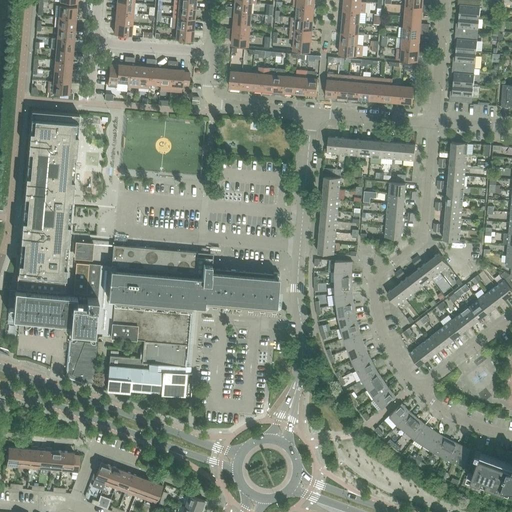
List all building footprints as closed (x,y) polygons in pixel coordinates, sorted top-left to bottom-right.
[(293,0),(293,7),(297,7),(314,8),(314,0),(293,0)] [(361,1),(344,0),(344,11),(360,12),(365,13),(366,2),(361,1)] [(460,5),(459,16),(479,18),(480,7),(480,1),(474,0),(458,0),(458,5),(460,5)] [(116,12),(133,14),(137,14),(138,3),(134,3),(117,1),(116,12)] [(228,7),(227,12),(251,14),(252,3),(236,1),(235,8),(228,7)] [(59,17),(75,18),(76,7),(56,5),(55,16),(59,17)] [(406,6),(405,16),(421,18),(422,11),(430,12),(430,8),(406,6)] [(195,8),(179,7),(178,17),(194,19),(195,8)] [(296,18),(313,19),(314,8),(297,7),(296,18)] [(360,12),(344,11),(343,22),(359,23),(360,12)] [(133,14),(116,12),(115,23),(132,24),(133,14)] [(235,17),(234,23),(250,24),(251,14),(227,12),(227,16),(235,17)] [(404,27),(428,29),(428,25),(421,24),(421,18),(405,16),(404,27)] [(456,26),(455,33),(477,35),(478,29),(479,18),(459,16),(458,27),(456,26)] [(59,17),(58,28),(75,29),(75,18),(59,17)] [(194,19),(178,17),(173,17),(172,28),(177,28),(193,29),(194,19)] [(291,17),(290,28),(312,30),(313,19),(296,18),(291,17)] [(359,23),(343,22),(342,33),(358,34),(359,23)] [(132,24),(115,23),(115,34),(131,36),(132,24)] [(226,29),(225,33),(249,35),(250,24),(234,23),(233,29),(226,29)] [(428,29),(404,27),(403,38),(419,39),(420,33),(428,34),(428,29)] [(58,28),(57,38),(74,40),(75,29),(58,28)] [(193,29),(177,28),(176,39),(192,41),(193,29)] [(290,28),(289,39),(294,39),(311,41),(312,30),(290,28)] [(249,35),(225,33),(225,38),(233,38),(232,45),(248,47),(249,35)] [(342,33),(341,43),(357,45),(358,34),(342,33)] [(457,39),(456,50),(476,52),(477,40),(477,35),(455,33),(455,39),(457,39)] [(396,48),(397,48),(426,51),(427,46),(419,46),(419,39),(403,38),(397,37),(396,48)] [(57,38),(56,49),(73,51),(74,40),(57,38)] [(311,41),(294,39),(293,51),(310,52),(311,41)] [(357,45),(341,43),(340,55),(356,56),(357,45)] [(426,51),(397,48),(396,60),(417,61),(418,55),(426,55),(426,51)] [(55,60),(72,61),(73,51),(56,49),(55,60)] [(476,52),(456,50),(455,60),(453,60),(452,67),(474,69),(476,52)] [(127,84),(128,82),(130,58),(125,57),(125,65),(118,64),(118,65),(110,65),(108,87),(116,87),(117,83),(127,84)] [(128,82),(127,84),(127,87),(138,88),(140,66),(134,66),(134,58),(130,58),(128,82)] [(151,59),(147,59),(146,67),(140,66),(138,88),(149,88),(149,83),(151,59)] [(156,60),(151,59),(149,83),(160,84),(161,68),(155,68),(156,60)] [(72,61),(55,60),(54,71),(71,72),(72,61)] [(171,85),(173,61),(168,61),(168,69),(161,68),(160,84),(171,85)] [(177,62),(173,61),(171,85),(182,86),(182,84),(189,85),(190,73),(183,72),(183,70),(177,69),(177,62)] [(252,89),(262,90),(264,67),(259,67),(258,73),(253,73),(252,89)] [(262,90),(273,91),(275,69),(275,68),(264,67),(262,90)] [(474,69),(452,67),(452,73),(454,73),(453,84),(473,85),(474,69)] [(275,69),(273,91),(284,92),(285,76),(286,70),(275,69)] [(71,72),(54,71),(54,81),(70,83),(71,72)] [(229,87),(241,88),(242,72),(231,71),(229,87)] [(297,71),(296,77),(295,93),(305,94),(307,78),(307,72),(297,71)] [(253,73),(242,72),(241,88),(252,89),(253,73)] [(337,97),(338,80),(339,74),(328,73),(326,96),(337,97)] [(339,74),(338,80),(337,97),(348,98),(350,75),(339,74)] [(351,98),(351,99),(352,101),(356,102),(358,100),(359,99),(360,76),(350,75),(348,98),(351,98)] [(284,92),(295,93),(296,77),(285,76),(284,92)] [(359,99),(369,100),(371,77),(360,76),(359,99)] [(369,100),(380,101),(381,84),(382,78),(371,77),(369,100)] [(318,79),(307,78),(305,94),(317,95),(318,79)] [(54,81),(49,81),(48,92),(69,94),(70,83),(54,81)] [(380,101),(391,102),(392,85),(381,84),(380,101)] [(473,85),(453,84),(452,94),(450,94),(449,101),(471,103),(472,97),(473,85)] [(402,103),(403,86),(392,85),(391,102),(402,103)] [(511,105),(511,85),(503,85),(501,107),(508,107),(508,105),(511,105)] [(403,86),(402,103),(413,103),(414,87),(403,86)] [(22,216),(24,216),(22,230),(21,230),(21,231),(22,231),(22,237),(21,237),(16,288),(31,290),(31,292),(64,295),(64,292),(69,241),(67,241),(68,235),(69,235),(69,234),(68,234),(69,220),(70,220),(70,219),(69,219),(70,206),(72,206),(72,200),(79,114),(31,110),(30,122),(31,122),(30,125),(29,137),(29,140),(24,197),(24,200),(24,202),(25,202),(24,215),(23,215),(22,216)] [(327,153),(338,154),(340,138),(329,137),(327,153)] [(351,139),(340,138),(338,154),(349,155),(351,139)] [(361,140),(351,139),(349,155),(360,156),(361,140)] [(372,141),(361,140),(360,156),(371,157),(372,141)] [(383,142),(372,141),(371,157),(381,158),(383,142)] [(381,158),(392,159),(394,142),(383,142),(381,158)] [(392,159),(403,159),(404,143),(394,142),(392,159)] [(451,153),(467,154),(468,143),(452,142),(451,153)] [(404,143),(403,159),(414,160),(415,144),(404,143)] [(450,164),(466,165),(467,154),(451,153),(450,164)] [(449,175),(465,176),(466,165),(450,164),(449,175)] [(449,175),(448,186),(464,187),(465,176),(449,175)] [(324,177),(324,188),(339,189),(340,178),(324,177)] [(405,195),(406,183),(390,182),(389,193),(405,195)] [(447,196),(463,198),(464,187),(448,186),(447,196)] [(323,198),(339,200),(339,189),(324,188),(323,198)] [(405,195),(389,193),(388,204),(404,205),(405,195)] [(463,198),(447,196),(446,207),(462,209),(463,198)] [(339,200),(323,198),(322,209),(338,211),(339,200)] [(404,205),(388,204),(387,215),(403,216),(404,205)] [(446,207),(445,218),(461,219),(462,209),(446,207)] [(322,209),(321,220),(337,221),(338,211),(322,209)] [(403,216),(387,215),(386,226),(402,227),(403,216)] [(461,219),(445,218),(444,229),(460,230),(461,219)] [(337,221),(321,220),(320,231),(336,232),(337,221)] [(402,227),(386,226),(385,237),(401,238),(402,227)] [(459,241),(460,230),(444,229),(443,240),(459,241)] [(336,232),(320,231),(319,241),(335,243),(336,232)] [(335,243),(319,241),(318,253),(334,254),(335,243)] [(76,258),(90,259),(91,244),(93,244),(93,243),(77,242),(76,258)] [(102,336),(144,340),(188,344),(192,299),(197,299),(276,306),(279,273),(273,272),(273,274),(211,268),(211,266),(212,266),(213,253),(204,252),(113,245),(111,263),(114,265),(111,265),(111,266),(100,265),(94,333),(102,334),(102,336)] [(439,253),(430,260),(440,273),(449,266),(439,253)] [(336,260),(334,272),(352,272),(352,262),(336,260)] [(430,260),(422,267),(431,279),(440,273),(430,260)] [(76,263),(73,293),(86,294),(89,264),(76,263)] [(94,333),(100,265),(89,264),(86,294),(87,294),(87,297),(86,296),(86,298),(87,298),(87,304),(76,303),(77,296),(64,295),(31,292),(15,290),(13,319),(61,324),(70,325),(69,337),(70,337),(93,339),(94,339),(94,333)] [(413,273),(423,286),(431,279),(422,267),(413,273)] [(334,272),(335,283),(352,283),(352,272),(334,272)] [(404,280),(414,292),(423,286),(413,273),(404,280)] [(404,280),(396,286),(406,299),(414,292),(404,280)] [(495,287),(505,299),(511,293),(511,290),(507,283),(504,280),(495,287)] [(335,283),(335,294),(352,293),(352,283),(335,283)] [(406,299),(396,286),(387,293),(397,306),(406,299)] [(487,293),(496,306),(505,299),(495,287),(487,293)] [(335,294),(337,306),(353,303),(352,293),(335,294)] [(496,306),(487,293),(478,300),(488,312),(496,306)] [(488,312),(478,300),(470,306),(479,319),(488,312)] [(337,306),(338,317),(355,313),(353,303),(337,306)] [(470,306),(461,313),(471,326),(479,319),(470,306)] [(339,320),(341,328),(357,323),(355,313),(338,317),(339,320)] [(461,313),(453,320),(462,332),(471,326),(461,313)] [(453,320),(444,326),(454,339),(462,332),(453,320)] [(341,328),(344,339),(360,333),(357,323),(341,328)] [(444,326),(435,333),(445,345),(454,339),(444,326)] [(344,339),(348,349),(364,343),(360,333),(344,339)] [(435,333),(427,339),(437,352),(445,345),(435,333)] [(427,339),(418,346),(428,359),(437,352),(427,339)] [(97,343),(74,340),(71,364),(75,365),(75,367),(74,370),(75,373),(76,375),(79,377),(82,378),(81,379),(93,384),(97,343)] [(186,368),(188,344),(144,340),(142,358),(118,356),(118,351),(111,350),(110,355),(107,389),(190,396),(192,373),(185,373),(186,368)] [(348,349),(352,360),(368,353),(364,343),(348,349)] [(428,359),(418,346),(409,353),(419,365),(428,359)] [(352,360),(357,370),(372,362),(368,353),(352,360)] [(357,370),(362,380),(377,371),(372,362),(357,370)] [(362,380),(369,389),(383,380),(377,371),(362,380)] [(369,389),(375,399),(389,388),(383,380),(369,389)] [(389,388),(375,399),(383,407),(396,396),(389,388)] [(390,415),(398,424),(409,411),(402,404),(390,415)] [(398,424),(406,431),(417,418),(409,411),(398,424)] [(406,431),(415,438),(425,425),(417,418),(406,431)] [(415,438),(424,444),(434,430),(425,425),(415,438)] [(424,444),(434,451),(442,436),(434,430),(424,444)] [(434,451),(444,456),(451,441),(442,436),(434,451)] [(444,456),(454,461),(461,445),(451,441),(444,456)] [(461,445),(454,461),(465,465),(471,449),(461,445)] [(7,466),(18,467),(20,448),(8,447),(7,466)] [(39,468),(50,469),(52,450),(52,448),(51,447),(47,447),(45,448),(45,450),(41,449),(39,468)] [(18,467),(29,467),(30,449),(20,448),(18,467)] [(29,467),(39,468),(41,449),(30,449),(29,467)] [(50,469),(61,470),(63,451),(52,450),(50,469)] [(63,451),(61,470),(78,472),(80,456),(74,455),(74,452),(63,451)] [(510,493),(510,489),(511,489),(511,467),(480,456),(481,453),(476,451),(467,476),(490,486),(510,493)] [(94,480),(105,484),(111,466),(101,462),(94,480)] [(105,484),(115,488),(121,470),(111,466),(105,484)] [(115,488),(125,491),(131,474),(121,470),(115,488)] [(125,491),(135,495),(142,477),(131,474),(125,491)] [(135,495),(145,499),(152,481),(142,477),(135,495)] [(152,481),(145,499),(156,503),(162,485),(152,481)] [(189,495),(185,506),(200,511),(202,508),(204,508),(206,501),(189,495)]
